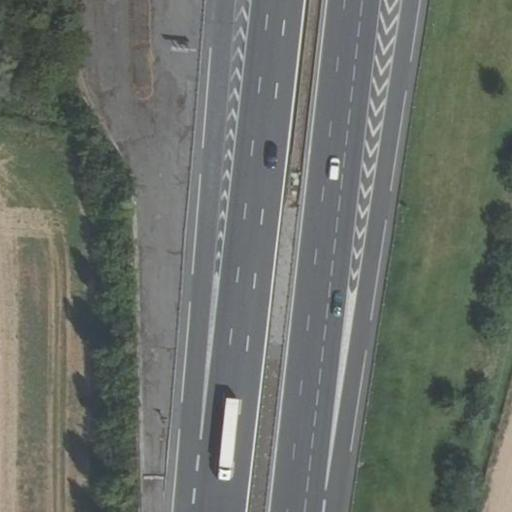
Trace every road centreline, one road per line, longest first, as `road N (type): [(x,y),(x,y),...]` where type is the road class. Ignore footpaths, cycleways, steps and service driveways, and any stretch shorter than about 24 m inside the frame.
road 1 (motorway): [(298,504),(337,457),(401,0)]
road 2 (motorway): [(298,504),(353,0)]
road 3 (motorway): [(219,0),(185,443),(218,470)]
road 4 (motorway): [(281,0),(218,470)]
